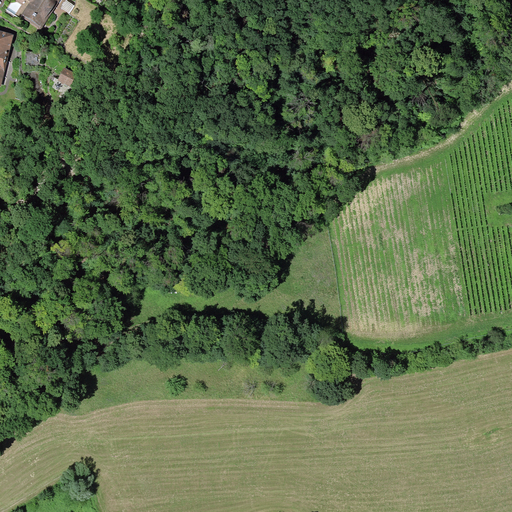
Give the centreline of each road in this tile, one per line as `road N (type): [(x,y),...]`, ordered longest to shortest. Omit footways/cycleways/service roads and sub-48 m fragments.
road 1 (track): [(0,221),(82,141),(159,0)]
road 2 (track): [(511,85),(482,103),(444,144),(363,171),(331,199)]
road 3 (track): [(0,408),(108,341),(171,314)]
